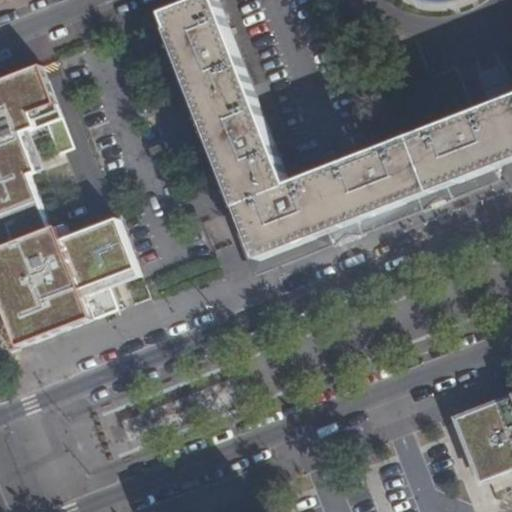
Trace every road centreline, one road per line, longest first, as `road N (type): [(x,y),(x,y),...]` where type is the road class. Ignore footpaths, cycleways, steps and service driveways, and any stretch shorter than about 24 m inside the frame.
road 1 (residential): [(511,220),(0,417)]
road 2 (residential): [(77,511),(511,343)]
